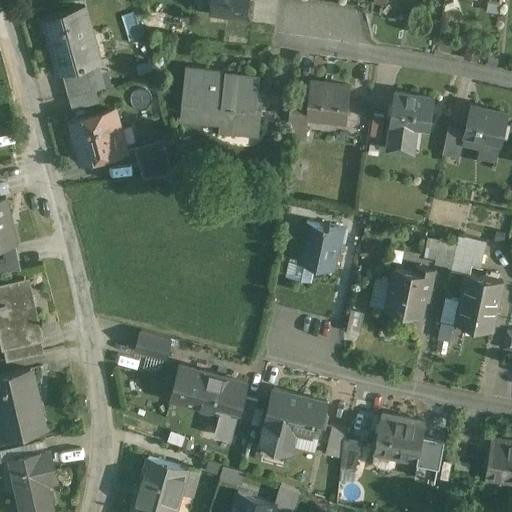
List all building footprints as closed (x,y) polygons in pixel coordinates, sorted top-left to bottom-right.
[(248,0),(211,0),(210,12),(247,17),(248,0)] [(85,7),(44,18),(59,73),(62,72),(86,66),(97,63),(100,62),(85,7)] [(138,11),(124,12),(125,39),(139,38),(138,11)] [(104,87),(97,63),(86,66),(92,90),(104,87)] [(92,90),(86,66),(62,72),(69,97),(92,90)] [(241,76),(227,74),(227,73),(225,73),(210,72),(210,70),(186,67),(180,119),(220,123),(219,133),(259,137),(262,110),(256,109),(260,76),(241,74),(241,76)] [(349,86),(310,82),(308,97),(307,117),(308,117),(346,121),(349,86)] [(434,97),(395,92),(386,150),(409,153),(413,127),(429,130),(434,97)] [(291,95),(277,94),(274,121),(288,123),(291,95)] [(308,97),(291,95),(288,123),(287,137),(306,139),(308,117),(307,117),(308,97)] [(508,114),(471,105),(464,135),(483,139),(478,163),(495,166),(508,114)] [(115,109),(71,121),(82,162),(126,151),(115,109)] [(384,117),(373,115),(370,136),(381,138),(384,117)] [(461,128),(449,125),(442,154),(455,157),(461,128)] [(164,139),(135,147),(143,178),(173,173),(164,139)] [(0,198),(0,247),(14,244),(17,244),(6,198),(0,198)] [(324,224),(324,226),(308,222),(300,262),(289,260),(285,276),(311,281),(315,266),(334,270),(340,241),(345,242),(347,228),(324,224)] [(458,235),(457,241),(451,267),(451,271),(467,274),(467,273),(468,274),(470,264),(459,261),(465,236),(458,235)] [(465,236),(459,261),(470,264),(481,266),(486,241),(465,236)] [(457,241),(440,238),(434,264),(451,267),(457,241)] [(14,244),(0,247),(0,271),(19,269),(14,244)] [(416,272),(395,268),(392,281),(377,278),(371,305),(421,315),(426,290),(430,291),(435,270),(417,266),(416,272)] [(467,274),(461,301),(446,297),(441,319),(454,322),(454,325),(456,326),(457,323),(492,330),(502,281),(468,274),(467,273),(467,274)] [(24,279),(0,284),(0,306),(4,306),(8,324),(0,326),(0,331),(4,348),(5,348),(37,340),(43,339),(36,310),(32,311),(24,279)] [(37,340),(5,348),(8,360),(40,353),(37,340)] [(171,349),(138,340),(132,366),(164,374),(171,349)] [(208,372),(180,364),(171,398),(198,405),(203,387),(204,387),(208,372)] [(31,369),(0,376),(0,416),(5,438),(45,428),(45,426),(35,429),(28,399),(38,397),(31,369)] [(247,382),(208,372),(204,387),(203,387),(198,405),(214,409),(222,411),(224,404),(240,408),(247,382)] [(327,402),(274,389),(260,443),(291,451),(296,429),(302,431),(298,445),(312,448),(316,434),(319,435),(327,402)] [(246,398),(240,421),(251,424),(258,401),(246,398)] [(425,423),(382,414),(374,452),(375,452),(373,462),(376,465),(381,467),(385,468),(390,468),(395,466),(397,457),(417,461),(425,423)] [(347,428),(332,425),(326,454),(342,458),(344,440),(347,428)] [(470,436),(458,434),(453,456),(465,459),(470,436)] [(195,441),(184,437),(180,449),(191,453),(195,441)] [(511,440),(493,438),(487,473),(511,476),(511,440)] [(361,443),(344,440),(342,458),(341,468),(355,472),(361,443)] [(52,450),(8,460),(19,511),(56,511),(50,486),(60,483),(52,450)] [(173,511),(186,468),(150,458),(133,511),(173,511)] [(241,481),(245,470),(225,464),(222,475),(241,481)] [(295,511),(301,493),(287,489),(281,511),(283,511),(295,511)] [(271,511),(274,504),(238,493),(232,511),(271,511)]
